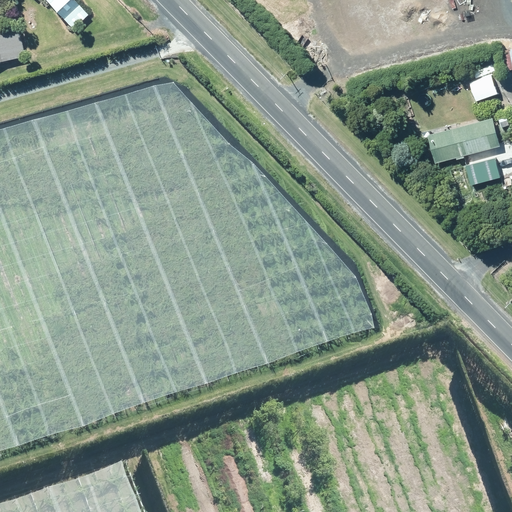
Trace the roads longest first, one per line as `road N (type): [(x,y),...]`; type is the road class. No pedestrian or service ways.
road 1 (tertiary): [(173,0),(511,344)]
road 2 (unknown): [(212,40),(0,97)]
